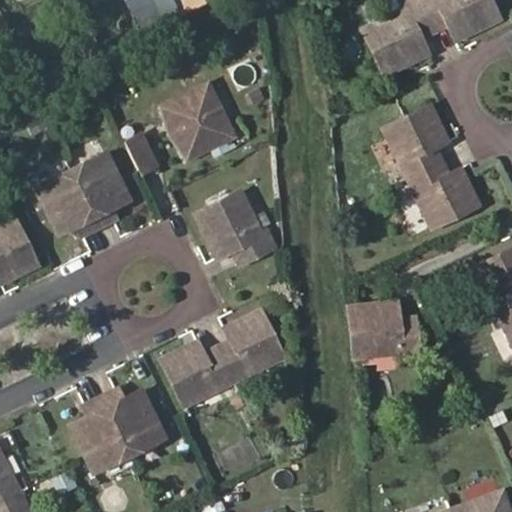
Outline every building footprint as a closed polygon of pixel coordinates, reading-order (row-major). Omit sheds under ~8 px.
[(142,0),(125,0),(141,31),(155,25),(142,0)] [(419,33),(434,25),(422,0),(407,0),(403,2),(406,8),(365,28),(387,73),(429,53),(423,41),(419,33)] [(422,0),(434,25),(448,18),(453,27),(458,38),(503,17),(494,0),(422,0)] [(439,34),(453,27),(448,18),(434,25),(439,34)] [(423,41),(439,34),(434,25),(419,33),(423,41)] [(236,134),(210,82),(165,104),(190,156),(236,134)] [(169,134),(190,156),(165,104),(169,134)] [(431,104),(386,125),(410,176),(440,162),(434,147),(441,143),(450,139),(431,104)] [(157,164),(143,134),(127,141),(142,171),(157,164)] [(440,162),(447,157),(441,143),(434,147),(440,162)] [(133,199),(109,150),(71,167),(99,224),(116,217),(112,208),(133,199)] [(454,170),(447,157),(440,162),(446,173),(454,170)] [(454,170),(446,173),(440,162),(410,176),(433,225),(479,202),(462,167),(454,170)] [(99,224),(71,167),(37,185),(61,232),(82,223),(86,231),(99,224)] [(242,189),(197,211),(219,255),(233,247),(238,245),(247,259),(278,245),(268,225),(262,227),(242,189)] [(40,264),(16,217),(0,224),(0,269),(1,271),(5,281),(40,264)] [(233,247),(241,263),(247,259),(238,245),(233,247)] [(511,247),(478,265),(502,313),(511,308),(511,247)] [(400,313),(399,300),(350,304),(355,353),(403,348),(404,355),(420,354),(417,319),(401,321),(400,313)] [(231,335),(235,343),(221,350),(236,379),(287,355),(263,308),(227,326),(231,335)] [(511,308),(502,313),(511,333),(511,308)] [(417,319),(416,312),(400,313),(401,321),(417,319)] [(231,335),(217,341),(221,350),(235,343),(231,335)] [(205,348),(200,338),(165,356),(188,404),(236,379),(221,350),(209,355),(205,348)] [(221,350),(217,341),(205,348),(209,355),(221,350)] [(122,399),(117,389),(103,395),(132,453),(166,436),(143,389),(122,399)] [(96,471),(132,453),(103,395),(88,402),(93,413),(74,423),(96,471)] [(0,500),(20,489),(0,447),(0,500)] [(0,511),(31,511),(20,489),(0,500),(0,511)] [(510,511),(503,490),(452,509),(453,511),(510,511)]
